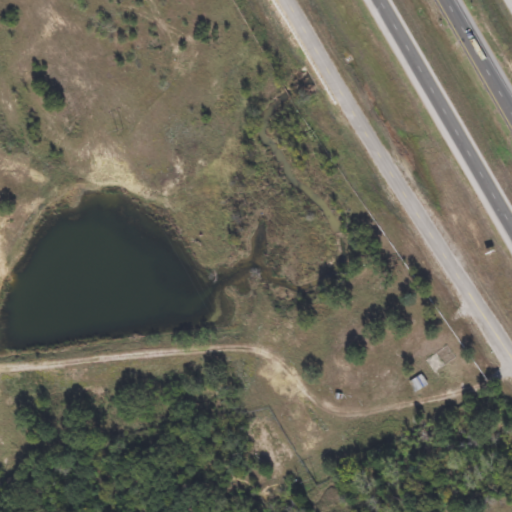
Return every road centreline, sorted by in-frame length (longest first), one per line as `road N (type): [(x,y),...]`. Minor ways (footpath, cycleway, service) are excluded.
road 1 (tertiary): [(285,0),(511,362)]
road 2 (motorway): [(378,0),(511,228)]
